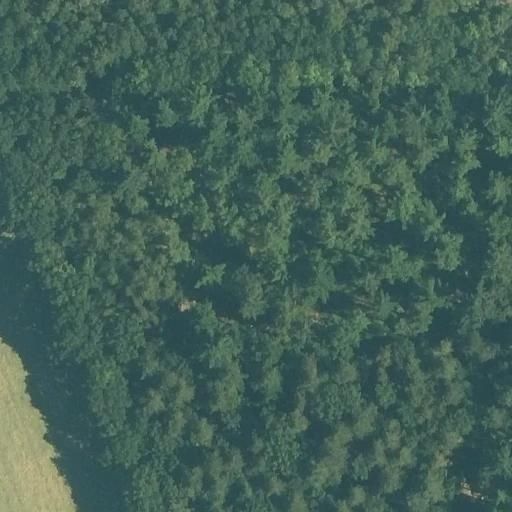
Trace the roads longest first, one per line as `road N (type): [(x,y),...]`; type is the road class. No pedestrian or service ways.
road 1 (track): [(511,113),(192,99),(42,105),(11,121)]
road 2 (track): [(11,121),(170,511)]
road 3 (track): [(449,511),(482,345),(511,249)]
